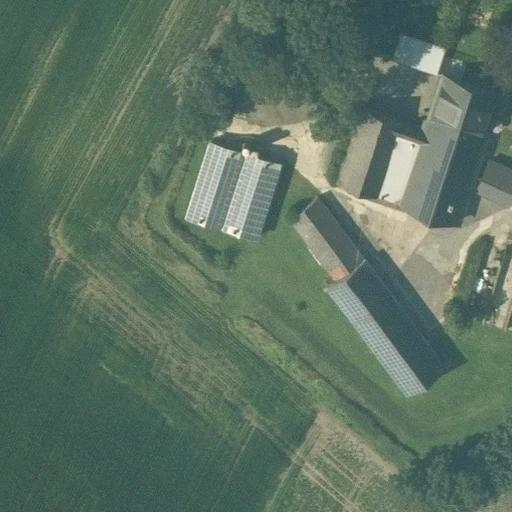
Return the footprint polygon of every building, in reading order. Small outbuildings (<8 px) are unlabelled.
[(444,49),(399,34),(392,57),(437,72),(444,49)] [(497,90),(442,72),(427,118),(485,137),(487,130),(484,129),(497,90)] [(423,126),(361,106),(336,180),(458,220),(485,137),(427,118),(425,117),(423,126)] [(280,161),(210,139),(186,213),(256,236),(280,161)] [(511,169),(489,159),(483,176),(511,189),(511,169)] [(511,189),(483,176),(477,190),(506,203),(511,189)] [(363,258),(317,196),(290,216),(336,278),(363,258)] [(286,219),(274,228),(288,248),(301,238),(286,219)] [(444,365),(363,258),(336,278),(326,285),(407,393),(444,365)]
